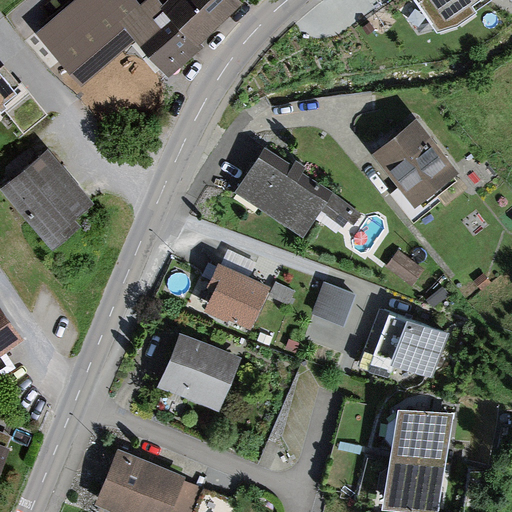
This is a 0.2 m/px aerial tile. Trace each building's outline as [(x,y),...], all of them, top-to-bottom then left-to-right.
[(195,36),(165,2),(163,0),(143,0),(140,3),(136,0),(76,0),(44,28),(84,75),(137,29),(169,67),(199,41),(195,36)] [(167,0),(165,2),(195,36),(236,0),(167,0)] [(424,0),(439,21),(469,0),(424,0)] [(17,83),(0,60),(0,101),(22,131),(49,111),(24,78),(17,83)] [(373,150),(414,205),(467,167),(426,111),(373,150)] [(42,151),(3,185),(51,240),(90,206),(42,151)] [(271,153),(241,194),(320,253),(351,212),(271,153)] [(214,283),(205,303),(251,324),(271,280),(218,256),(207,280),(214,283)] [(356,289),(325,278),(313,310),(344,322),(356,289)] [(449,327),(390,306),(373,351),(432,373),(449,327)] [(0,307),(0,344),(18,332),(0,307)] [(253,365),(194,338),(169,392),(228,419),(253,365)] [(401,405),(393,452),(442,460),(450,413),(401,405)] [(0,438),(0,480),(14,444),(0,438)] [(117,450),(95,506),(111,511),(173,511),(190,511),(200,488),(185,482),(187,477),(117,450)] [(393,452),(386,499),(435,507),(442,460),(393,452)]
